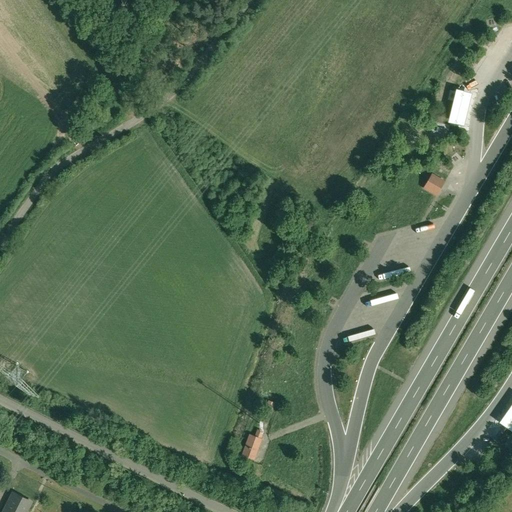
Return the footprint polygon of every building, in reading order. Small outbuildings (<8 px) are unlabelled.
[(429,171),(419,187),(433,195),(443,180),(429,171)] [(403,319),(409,305),(403,302),(397,317),(403,319)] [(343,340),(362,337),(361,331),(342,335),(343,340)] [(263,408),(270,411),(273,403),(266,400),(263,408)] [(254,436),(261,438),(263,432),(255,429),(254,436)] [(261,439),(250,435),(242,455),(254,459),(261,439)] [(14,493),(4,511),(25,511),(31,501),(14,493)]
